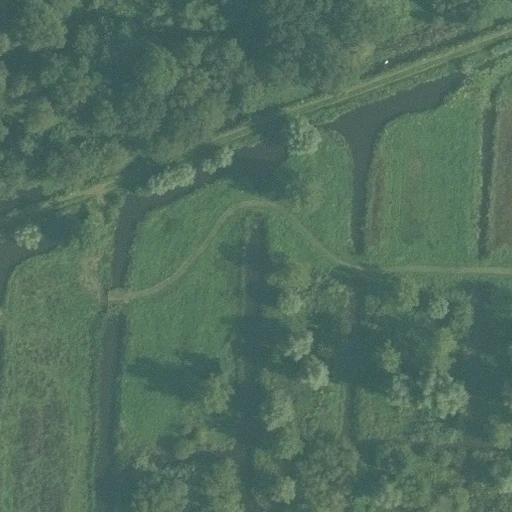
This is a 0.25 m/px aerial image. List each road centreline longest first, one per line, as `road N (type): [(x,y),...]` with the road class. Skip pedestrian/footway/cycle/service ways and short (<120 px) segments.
road 1 (track): [(90,184),(101,211),(88,289),(98,299),(157,299),(180,280),(219,214),(272,201),(286,203),(328,263),(511,272)]
road 2 (track): [(511,31),(0,218)]
